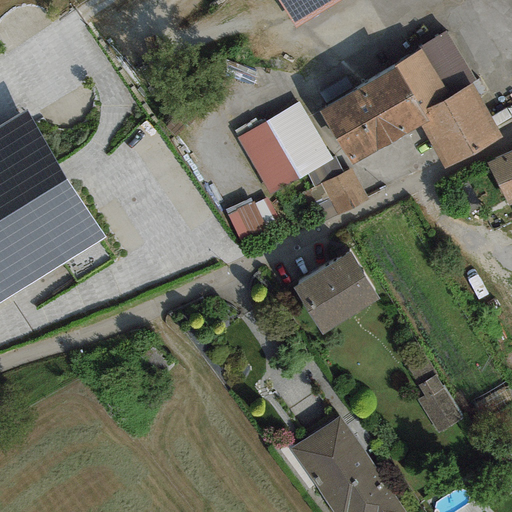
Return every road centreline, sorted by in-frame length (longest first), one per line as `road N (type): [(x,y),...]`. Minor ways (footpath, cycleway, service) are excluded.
road 1 (residential): [(511,142),(0,366)]
road 2 (unknown): [(76,23),(101,88),(102,169),(229,271)]
